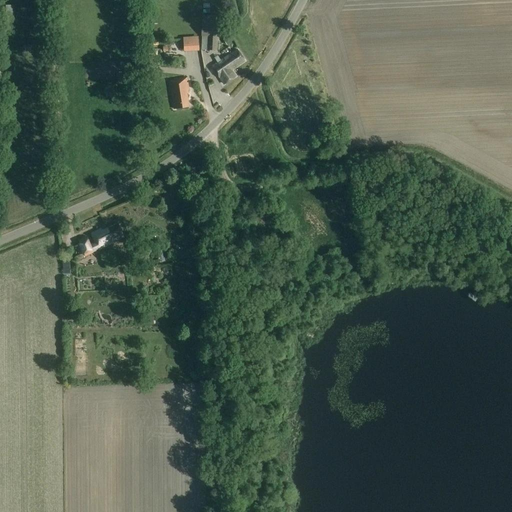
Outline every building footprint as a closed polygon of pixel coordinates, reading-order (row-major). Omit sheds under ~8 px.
[(10,36),(10,7),(1,7),(1,36),(10,36)] [(203,15),(202,25),(202,36),(208,37),(208,51),(217,51),(218,26),(214,26),(215,16),(203,15)] [(190,50),(200,50),(199,35),(190,35),(190,50)] [(229,36),(223,41),(226,45),(233,41),(229,36)] [(137,72),(151,72),(151,64),(158,64),(158,49),(144,49),(144,58),(137,58),(137,72)] [(244,61),(237,50),(221,60),(218,56),(215,58),(218,63),(211,67),(219,78),(224,84),(235,77),(230,70),(244,61)] [(174,109),(188,107),(185,91),(188,90),(186,78),(169,81),(174,109)] [(124,237),(117,223),(102,230),(101,228),(91,233),(96,243),(91,245),(87,237),(79,240),(81,244),(76,246),(80,255),(77,257),(78,261),(93,253),(93,251),(124,237)]
